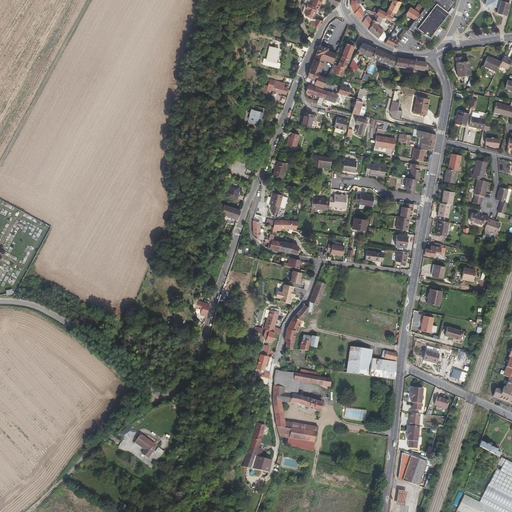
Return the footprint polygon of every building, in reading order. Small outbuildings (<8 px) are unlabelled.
[(318,4),(320,0),(311,0),(310,5),(305,4),(304,8),(306,9),(303,16),(309,18),(311,19),(312,19),(314,13),(316,8),(317,9),(318,4)] [(392,17),(389,16),(390,12),(394,14),(399,2),(392,0),(391,0),(386,13),(383,18),(384,18),(390,21),(392,17)] [(429,37),(447,13),(446,12),(444,11),(448,5),(451,2),(448,0),(428,0),(408,28),(420,37),(422,34),(423,35),(424,34),(429,37)] [(504,15),(507,4),(507,3),(507,0),(499,0),(497,6),(497,9),(495,13),(504,15)] [(363,12),(358,7),(353,13),(359,19),(363,12)] [(418,13),(408,8),(405,14),(414,19),(418,13)] [(380,26),(384,18),(383,18),(386,13),(377,9),(377,11),(376,13),(371,21),(367,29),(377,38),(382,40),(385,36),(384,33),(376,24),(380,26)] [(367,29),(371,21),(366,15),(361,22),(367,29)] [(318,28),(322,22),(316,19),(316,20),(312,19),(311,19),(309,18),(308,21),(310,22),(309,25),(318,28)] [(392,46),(397,40),(388,36),(385,42),(392,46)] [(353,47),(356,41),(349,38),(346,44),(353,47)] [(371,58),(375,48),(362,43),(357,51),(365,56),(371,58)] [(348,60),(353,47),(346,44),(341,57),(348,60)] [(274,48),(269,47),(266,59),(262,58),(260,64),(276,68),(277,64),(274,63),(277,54),(273,53),(274,48)] [(321,63),(322,60),(326,51),(318,47),(306,78),(312,80),(314,81),(313,85),(322,88),(324,83),(326,79),(316,75),(317,72),(321,63)] [(393,66),(396,58),(375,48),(371,58),(380,62),(381,61),(393,66)] [(331,63),(335,54),(326,51),(322,60),(331,63)] [(461,62),(460,51),(453,52),(454,63),(455,63),(456,76),(462,76),(461,62)] [(495,71),(499,62),(486,56),(482,65),(488,68),(495,71)] [(344,69),(348,60),(341,57),(337,66),(344,69)] [(507,70),(511,60),(503,57),(499,66),(507,70)] [(428,65),(426,62),(396,58),(393,66),(392,69),(394,70),(395,66),(427,70),(428,65)] [(341,77),(344,69),(337,66),(333,64),(329,73),(341,77)] [(284,94),(286,88),(282,87),(283,84),(274,81),(271,90),(284,94)] [(337,88),(324,83),(322,88),(335,93),(337,88)] [(313,95),(316,87),(308,84),(305,92),(313,95)] [(347,94),(349,89),(341,86),(337,93),(346,96),(347,94)] [(323,99),(326,91),(316,87),(313,95),(322,98),(319,105),(320,105),(323,99)] [(361,106),(362,103),(359,102),(360,100),(361,100),(362,96),(364,97),(367,90),(360,87),(356,97),(355,99),(351,114),(357,115),(358,115),(361,106)] [(333,103),(337,95),(326,91),(323,99),(333,103)] [(425,114),(429,98),(418,95),(414,112),(425,114)] [(402,112),(397,111),(399,103),(391,101),(389,111),(392,117),(400,119),(402,112)] [(511,115),(511,106),(495,102),(492,112),(511,117),(511,115)] [(257,117),(259,112),(253,110),(253,109),(251,109),(248,122),(256,124),(257,117)] [(466,126),(468,113),(458,111),(455,124),(466,126)] [(310,127),(313,115),(303,112),(301,125),(310,127)] [(361,134),(366,117),(363,117),(358,115),(357,115),(355,123),(358,124),(356,133),(361,134)] [(343,131),(346,120),(335,117),(333,128),(343,131)] [(483,130),(485,120),(479,119),(471,117),(469,127),(483,130)] [(295,147),(298,134),(290,132),(286,144),(295,147)] [(434,140),(435,135),(425,132),(425,136),(424,139),(427,140),(427,139),(433,140),(434,140)] [(405,143),(406,135),(399,134),(397,141),(405,143)] [(392,149),(394,138),(375,135),(373,145),(392,149)] [(431,151),(433,140),(427,139),(427,140),(424,139),(422,139),(420,149),(424,150),(431,151)] [(422,161),(424,150),(420,149),(414,148),(412,159),(422,161)] [(458,170),(461,155),(450,153),(447,168),(457,170),(458,170)] [(329,166),(330,158),(313,156),(312,167),(320,168),(320,165),(329,166)] [(482,177),(484,171),(482,171),(485,162),(476,159),(472,174),(471,173),(470,177),(476,179),(480,180),(481,177),(482,177)] [(354,172),(355,161),(343,160),(342,170),(354,172)] [(281,177),(285,164),(277,161),(272,174),(281,177)] [(418,180),(420,170),(417,170),(418,165),(409,163),(408,168),(410,169),(409,179),(415,180),(418,180)] [(383,177),(385,167),(366,164),(364,173),(368,173),(368,174),(383,177)] [(454,183),(457,170),(447,168),(446,168),(443,181),(454,183)] [(413,195),(415,180),(409,179),(405,178),(403,188),(406,189),(405,193),(413,195)] [(483,196),(487,182),(480,180),(476,179),(472,194),(474,194),(473,198),(480,200),(481,196),(483,196)] [(503,201),(506,188),(498,186),(494,199),(500,201),(496,211),(502,213),(505,202),(503,201)] [(236,193),(237,189),(228,187),(225,199),(233,201),(235,193),(236,193)] [(450,205),(453,192),(443,190),(440,203),(449,204),(450,205)] [(275,206),(278,194),(268,191),(267,196),(265,202),(265,203),(268,204),(266,211),(272,213),(274,206),(275,206)] [(344,208),(346,196),(333,194),(333,197),(329,197),(328,200),(327,206),(344,208)] [(375,207),(376,198),(372,197),(372,196),(359,194),(356,194),(354,203),(375,207)] [(327,206),(328,200),(316,198),(316,200),(312,199),(311,208),(327,210),(327,206)] [(447,217),(449,204),(440,203),(439,202),(436,215),(447,217)] [(410,219),(412,204),(404,203),(403,207),(400,206),(398,217),(408,219),(410,219)] [(235,219),(238,210),(223,205),(220,214),(235,219)] [(485,218),(486,216),(481,214),(480,216),(469,212),(466,219),(479,224),(479,222),(483,223),(485,218)] [(406,231),(408,219),(398,217),(397,217),(395,229),(406,231)] [(364,231),(366,221),(354,218),(352,229),(364,231)] [(493,232),(497,222),(485,218),(483,223),(481,228),(493,232)] [(295,229),(297,222),(289,221),(289,220),(280,220),(272,221),(271,229),(278,229),(278,228),(295,229)] [(445,230),(447,222),(437,220),(434,234),(444,236),(445,230)] [(404,247),(406,237),(396,235),(394,245),(404,247)] [(297,247),(290,243),(277,241),(271,240),(269,240),(268,248),(287,252),(295,254),(297,247)] [(437,253),(438,247),(441,248),(441,245),(433,242),(432,246),(429,246),(428,249),(424,248),(423,255),(432,256),(433,252),(437,253)] [(243,251),(245,244),(242,243),(241,247),(236,245),(234,253),(239,254),(240,253),(244,254),(245,252),(243,251)] [(341,256),(343,247),(327,245),(326,251),(330,252),(330,254),(341,256)] [(381,262),(383,253),(365,250),(364,259),(371,260),(371,259),(373,260),(381,262)] [(404,264),(406,253),(396,251),(394,262),(404,264)] [(296,268),(298,260),(287,257),(286,263),(282,262),(281,265),(296,268)] [(441,278),(443,266),(433,264),(431,276),(441,278)] [(471,280),(474,270),(462,268),(460,278),(471,280)] [(299,272),(289,270),(287,280),(296,283),(299,272)] [(296,331),(300,319),(307,312),(317,314),(319,304),(317,303),(326,283),(316,280),(307,302),(307,306),(302,305),(293,316),(286,328),(283,341),(285,341),(284,355),(285,361),(290,361),(295,330),(296,331)] [(292,289),(294,285),(284,282),(281,292),(277,290),(274,297),(289,301),(291,295),(294,296),(295,290),(292,289)] [(439,305),(442,291),(429,288),(426,303),(439,305)] [(273,328),(278,311),(277,310),(271,307),(269,309),(264,329),(268,330),(272,332),(273,328)] [(429,333),(432,317),(422,315),(419,331),(429,333)] [(458,340),(461,331),(446,327),(444,336),(458,340)] [(270,342),(274,332),(272,332),(268,330),(265,340),(270,342)] [(315,347),(317,338),(303,334),(299,349),(307,351),(309,346),(315,347)] [(266,355),(268,346),(261,344),(259,354),(266,355)] [(370,358),(372,350),(349,347),(345,372),(368,376),(370,358)] [(395,361),(396,354),(388,351),(386,358),(395,361)] [(435,365),(438,355),(425,352),(422,360),(431,362),(430,363),(435,365)] [(264,370),(268,356),(266,355),(259,354),(258,354),(254,375),(259,376),(260,374),(261,369),(264,370)] [(393,379),(395,362),(370,358),(368,376),(393,379)] [(503,376),(508,378),(511,379),(511,358),(510,358),(503,376)] [(299,396),(283,393),(283,392),(292,394),(293,388),(284,387),(282,371),(275,369),(273,378),(274,385),(273,385),(272,399),(275,427),(279,437),(288,439),(288,438),(314,442),(315,432),(282,427),(282,421),(282,415),(280,414),(280,401),(298,404),(319,411),(321,402),(299,396)] [(330,379),(295,372),(288,371),(288,377),(293,378),(293,379),(329,386),(330,379)] [(419,411),(422,389),(412,388),(411,393),(410,393),(409,398),(411,398),(410,403),(412,403),(411,410),(419,411)] [(493,396),(511,403),(511,391),(504,388),(502,391),(496,389),(493,396)] [(449,398),(437,394),(434,402),(447,406),(449,398)] [(351,408),(351,418),(365,419),(365,415),(368,416),(369,410),(351,408)] [(476,424),(479,412),(473,410),(470,422),(476,424)] [(418,414),(411,413),(410,425),(417,426),(418,414)] [(316,427),(282,421),(282,427),(315,432),(316,427)] [(259,441),(264,425),(256,423),(250,442),(246,453),(254,456),(259,441)] [(117,433),(122,440),(135,432),(129,424),(117,433)] [(416,450),(419,428),(409,426),(408,431),(407,431),(406,436),(408,436),(407,441),(408,441),(407,449),(416,450)] [(145,445),(149,438),(143,434),(139,441),(145,445)] [(312,451),(314,442),(288,438),(288,439),(287,444),(312,451)] [(495,448),(479,440),(477,446),(498,457),(500,453),(495,450),(495,448)] [(267,473),(270,461),(254,456),(246,453),(241,466),(267,473)] [(417,485),(425,461),(401,453),(397,478),(417,485)] [(511,463),(504,460),(501,466),(511,471),(511,463)] [(301,484),(304,470),(298,468),(294,482),(301,484)] [(511,480),(511,473),(500,468),(498,470),(495,469),(493,472),(511,480)] [(297,498),(301,484),(294,482),(291,496),(297,498)] [(403,505),(406,491),(397,489),(394,504),(403,505)] [(511,511),(511,510),(511,511),(499,511),(464,495),(455,511),(511,511)] [(121,502),(118,510),(124,511),(126,511),(129,505),(121,502)]
